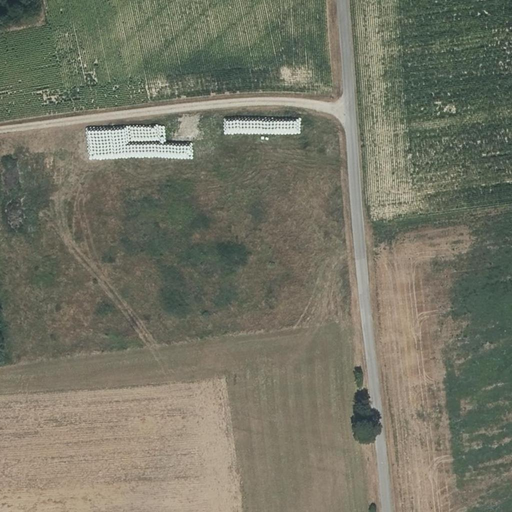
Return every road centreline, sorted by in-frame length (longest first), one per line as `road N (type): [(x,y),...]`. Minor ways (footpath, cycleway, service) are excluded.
road 1 (unclassified): [(384,511),(341,0)]
road 2 (track): [(0,131),(250,102),(346,109)]
